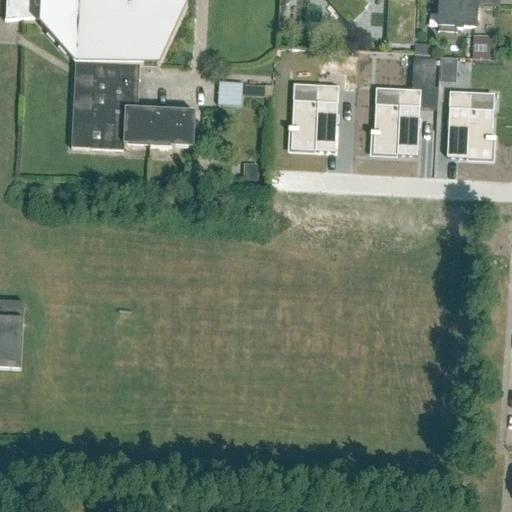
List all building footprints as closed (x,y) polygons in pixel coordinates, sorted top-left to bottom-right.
[(95,67),(139,69),(159,70),(188,9),(185,0),(6,0),(5,24),(40,22),(40,26),(75,65),(75,66),(95,67)] [(323,0),(350,28),(366,13),(364,11),(369,7),(362,1),(364,0),(377,0),(378,1),(388,1),(388,3),(386,46),(412,47),(414,4),(413,0),(323,0)] [(439,0),(438,34),(457,35),(457,31),(462,32),(462,30),(475,30),(476,0),(439,0)] [(473,60),(493,60),(494,40),(474,40),(473,60)] [(429,59),(430,49),(416,48),(415,58),(429,59)] [(437,63),(415,61),(413,89),(435,90),(437,63)] [(443,62),(442,84),(456,85),(457,63),(443,62)] [(139,69),(95,67),(75,66),(75,65),(71,152),(125,154),(125,148),(193,151),(195,115),(137,112),(139,69)] [(218,83),(216,104),(239,106),(240,84),(218,83)] [(245,89),(244,98),(273,100),(274,89),(252,87),(252,89),(245,89)] [(289,131),(289,135),(292,135),(291,153),(335,155),(338,106),(337,106),(338,90),(318,90),(318,105),(294,104),(292,131),(289,131)] [(372,156),(416,159),(420,94),(400,93),(399,109),(375,108),(372,156)] [(451,96),(447,160),(491,163),(494,114),(470,113),(471,97),(451,96)] [(321,198),(321,178),(274,177),(274,193),(286,193),(286,184),(302,184),(302,198),(321,198)] [(24,316),(25,306),(0,304),(0,372),(21,374),(24,316)]
